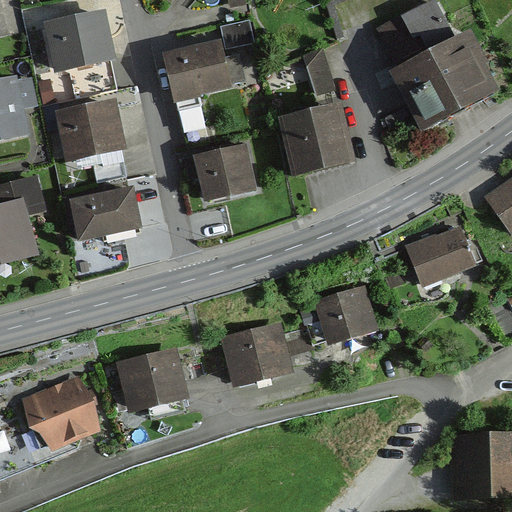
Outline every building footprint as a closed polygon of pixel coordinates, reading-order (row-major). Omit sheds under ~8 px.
[(433,1),(374,30),(394,71),(453,42),(433,1)] [(106,19),(44,32),(55,84),(117,71),(106,19)] [(224,28),(230,49),(242,45),(236,25),(224,28)] [(394,71),(383,77),(414,140),(497,99),(466,36),(453,42),(394,71)] [(318,93),(337,87),(325,47),(306,53),(318,93)] [(217,51),(163,64),(177,117),(206,110),(203,100),(228,94),(217,51)] [(24,75),(0,80),(0,140),(38,132),(24,75)] [(64,111),(74,158),(136,145),(126,99),(64,111)] [(338,109),(274,123),(288,183),(352,168),(338,109)] [(241,147),(188,160),(200,209),(253,196),(241,147)] [(511,180),(482,201),(510,243),(511,241),(511,180)] [(143,181),(73,196),(82,238),(152,223),(143,181)] [(33,190),(0,198),(0,265),(50,252),(33,190)] [(460,230),(405,249),(420,291),(475,272),(460,230)] [(315,304),(327,348),(376,335),(364,291),(315,304)] [(287,324),(225,338),(236,387),(298,373),(287,324)] [(180,348),(121,364),(134,413),(193,398),(180,348)] [(79,379),(31,401),(55,452),(102,431),(79,379)] [(511,442),(455,443),(456,499),(511,497),(511,442)]
